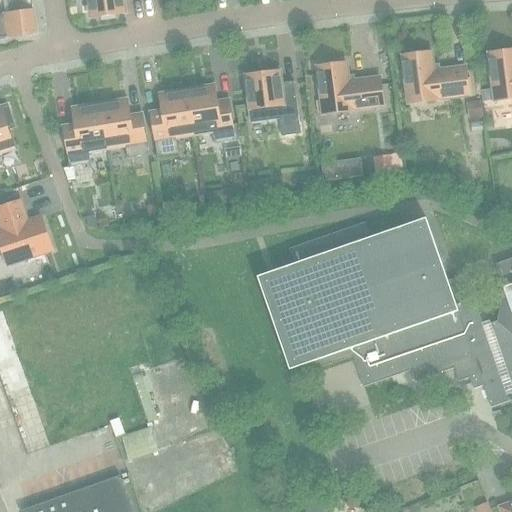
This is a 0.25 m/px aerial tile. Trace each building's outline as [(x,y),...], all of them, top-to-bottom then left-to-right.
[(0,37),(36,33),(31,0),(7,0),(9,13),(0,14),(0,37)] [(87,0),(90,17),(125,12),(123,0),(87,0)] [(511,49),(488,53),(490,70),(489,71),(490,85),(492,85),(494,100),(511,98),(511,49)] [(434,70),(432,52),(402,55),(404,73),(402,73),(404,88),(406,88),(408,103),(469,95),(465,66),(434,70)] [(349,81),(346,62),(316,66),(319,84),(317,84),(319,99),(321,98),(322,114),(384,106),(380,77),(349,81)] [(281,83),(280,71),(245,75),(249,109),(251,121),(282,117),(283,125),(299,123),(294,81),(281,83)] [(219,115),(214,85),(187,89),(194,135),(212,132),(214,144),(236,140),(231,113),(219,115)] [(194,135),(187,89),(160,94),(165,123),(152,125),(157,157),(179,154),(176,138),(194,135)] [(100,103),(107,149),(125,146),(127,158),(148,154),(144,127),(132,129),(127,99),(100,103)] [(107,149),(100,103),(73,108),(77,137),(65,139),(69,167),(91,164),(89,152),(107,149)] [(7,129),(14,127),(7,105),(0,107),(0,165),(2,165),(0,156),(0,152),(14,149),(7,129)] [(243,200),(241,187),(206,192),(208,202),(219,201),(220,204),(243,200)] [(20,201),(0,207),(0,221),(3,230),(0,230),(0,243),(7,265),(53,250),(42,217),(27,222),(20,201)] [(95,215),(86,217),(88,228),(97,226),(95,215)] [(511,257),(495,264),(504,288),(498,321),(483,326),(465,274),(448,280),(426,218),(370,237),(365,222),(289,248),(294,264),(257,276),(290,369),(308,363),(310,371),(352,356),(363,387),(391,377),(412,370),(415,381),(454,367),(458,378),(468,374),(474,389),(483,385),(491,407),(509,401),(506,391),(511,389),(511,257)] [(112,465),(159,450),(151,426),(104,442),(112,465)] [(132,511),(120,475),(21,510),(21,511),(132,511)] [(511,511),(511,503),(501,507),(502,511),(511,511)]
